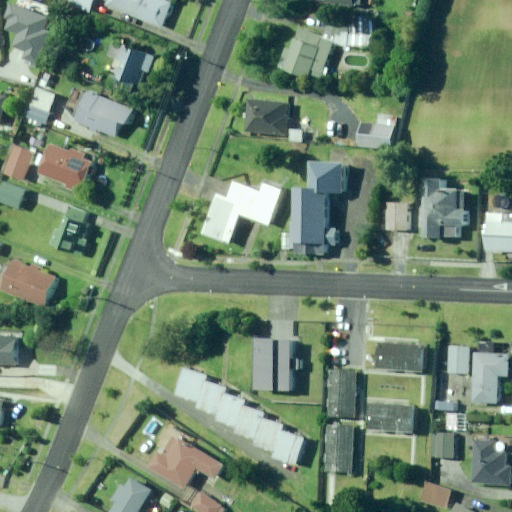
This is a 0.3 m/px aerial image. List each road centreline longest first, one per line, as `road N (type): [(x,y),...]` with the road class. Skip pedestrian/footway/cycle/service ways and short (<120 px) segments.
road 1 (residential): [(131,275),(511,290)]
road 2 (residential): [(131,275),(237,0)]
road 3 (residential): [(33,511),(78,420),(131,275)]
